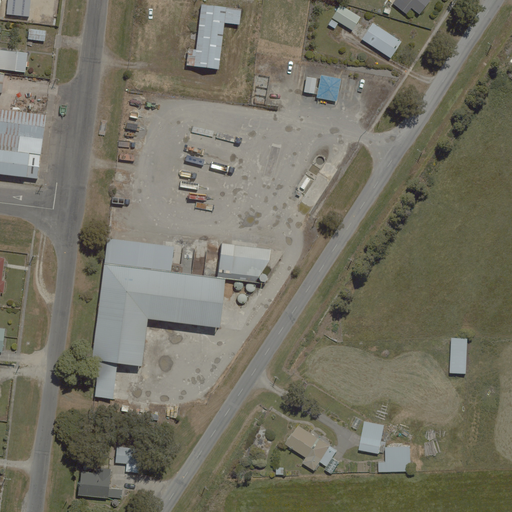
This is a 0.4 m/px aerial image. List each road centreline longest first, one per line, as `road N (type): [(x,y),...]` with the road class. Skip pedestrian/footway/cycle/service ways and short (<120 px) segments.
road 1 (tertiary): [(498,0),(161,511)]
road 2 (residential): [(36,511),(74,212)]
road 3 (residential): [(74,212),(98,0)]
